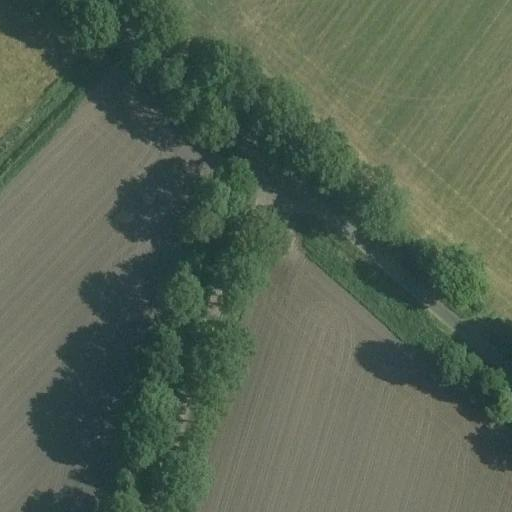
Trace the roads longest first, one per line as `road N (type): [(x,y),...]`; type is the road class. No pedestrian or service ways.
road 1 (unclassified): [(152,511),(234,250),(287,177)]
road 2 (unclassified): [(511,372),(287,177)]
road 3 (unclassified): [(287,177),(76,0)]
